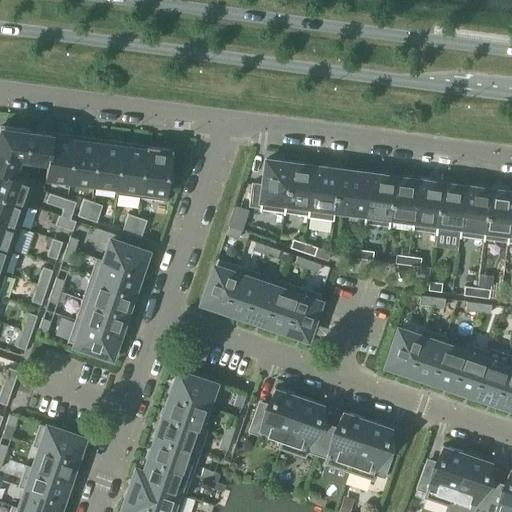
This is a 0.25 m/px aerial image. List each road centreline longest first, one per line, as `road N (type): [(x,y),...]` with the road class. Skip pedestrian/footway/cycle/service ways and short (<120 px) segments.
road 1 (secondary): [(0,22),(511,93)]
road 2 (secondary): [(511,50),(109,0)]
road 3 (residential): [(511,438),(158,316)]
road 4 (residential): [(223,125),(511,161)]
road 5 (residential): [(0,92),(223,125)]
road 6 (residential): [(158,316),(92,511)]
road 7 (residential): [(223,125),(158,316)]
